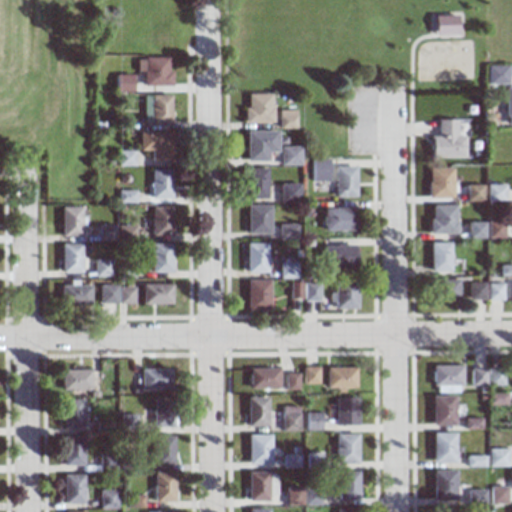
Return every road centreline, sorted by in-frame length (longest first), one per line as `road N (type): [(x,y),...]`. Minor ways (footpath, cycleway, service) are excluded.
road 1 (residential): [(396,511),(392,94)]
road 2 (residential): [(210,339),(204,0)]
road 3 (residential): [(511,336),(210,339)]
road 4 (residential): [(25,340),(210,339)]
road 5 (residential): [(211,511),(210,339)]
road 6 (residential): [(25,340),(26,511)]
road 7 (residential): [(23,172),(25,340)]
